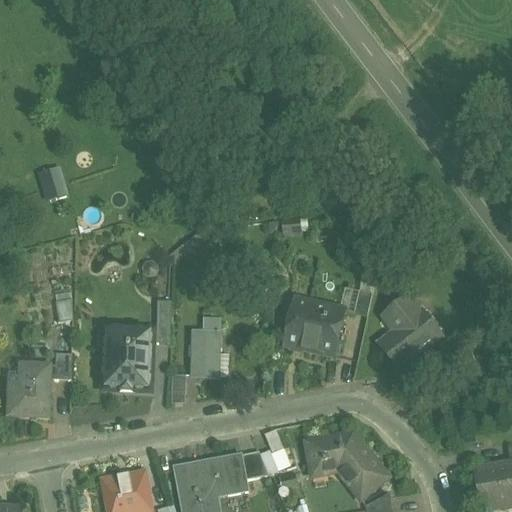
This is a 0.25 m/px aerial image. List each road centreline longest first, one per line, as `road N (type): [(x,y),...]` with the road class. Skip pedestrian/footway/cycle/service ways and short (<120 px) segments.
road 1 (residential): [(443,511),(437,480),(386,417),(347,400),(44,457)]
road 2 (secondary): [(327,0),(511,236)]
